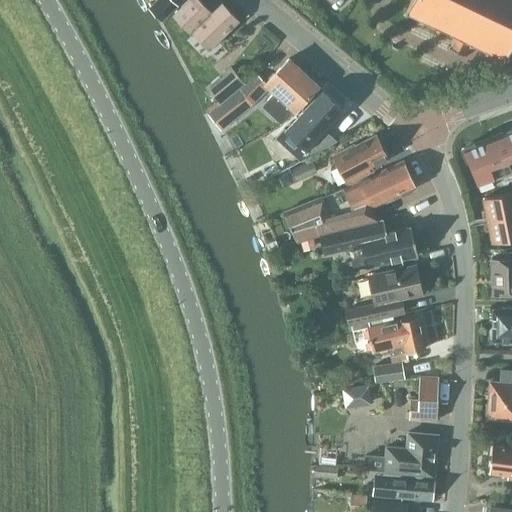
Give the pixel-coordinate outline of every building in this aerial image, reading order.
[(161,22),(178,6),(172,0),(157,0),(151,6),(161,22)] [(197,0),(188,0),(173,15),(192,35),(193,33),(209,49),(238,21),(222,4),(212,14),(197,0)] [(511,0),(412,0),(406,12),(453,35),(447,48),(448,49),(465,57),(469,48),(471,44),(504,60),(511,45),(511,0)] [(295,111),(318,86),(289,58),(266,83),(255,73),(244,84),(240,88),(221,104),(233,120),(269,88),(274,93),(267,100),(278,111),(286,102),(295,111)] [(230,67),(206,87),(218,101),(221,104),(240,88),(244,84),(230,67)] [(284,127),(275,138),(300,161),(337,141),(325,129),(326,130),(326,129),(325,129),(330,123),(331,124),(332,123),(331,123),(343,109),(323,90),(313,100),(312,99),(312,98),(311,98),(301,109),(302,109),(304,110),(286,129),(284,127)] [(511,169),(511,128),(508,130),(490,138),(463,149),(480,191),(495,185),(492,178),(511,169)] [(352,145),(332,155),(345,180),(386,159),(384,156),(386,153),(382,145),(379,145),(375,137),(353,148),(352,145)] [(415,188),(402,161),(345,189),(344,188),(286,211),(300,241),(302,240),(312,237),(322,235),(329,233),(376,221),(376,220),(371,209),(415,188)] [(296,182),(311,174),(307,164),(291,171),(296,182)] [(511,191),(483,197),(487,219),(511,214),(511,191)] [(511,214),(487,219),(492,243),(511,238),(511,214)] [(322,235),(320,235),(324,255),(362,246),(367,267),(417,255),(411,227),(385,233),(382,219),(376,220),(376,221),(329,233),(322,235)] [(302,240),(300,241),(302,248),(314,245),(312,237),(302,240)] [(493,294),(511,293),(511,258),(492,259),(493,294)] [(374,304),(345,310),(349,325),(402,313),(399,299),(422,294),(415,265),(368,276),(374,304)] [(489,329),(489,336),(492,339),(492,341),(511,341),(511,309),(492,309),(492,326),(489,329)] [(343,311),(327,314),(330,326),(345,322),(343,311)] [(399,322),(399,320),(368,328),(373,351),(389,347),(391,355),(406,352),(406,353),(425,348),(418,318),(399,322)] [(376,382),(403,378),(401,362),(374,366),(376,382)] [(409,419),(437,421),(439,378),(420,377),(418,400),(410,400),(409,419)] [(511,384),(490,382),(488,405),(485,404),(485,414),(488,414),(487,419),(511,420),(511,384)] [(346,406),(370,402),(367,386),(344,390),(346,406)] [(364,454),(362,469),(383,471),(383,472),(392,473),(404,474),(403,475),(434,478),(438,435),(408,432),(406,448),(385,446),(384,456),(364,454)] [(511,475),(511,447),(493,445),(490,473),(511,475)] [(314,476),(337,478),(338,466),(315,464),(314,476)] [(393,497),(432,500),(434,480),(393,477),(378,476),(377,489),(393,490),(393,497)] [(373,500),(372,511),(405,511),(406,503),(373,500)]
